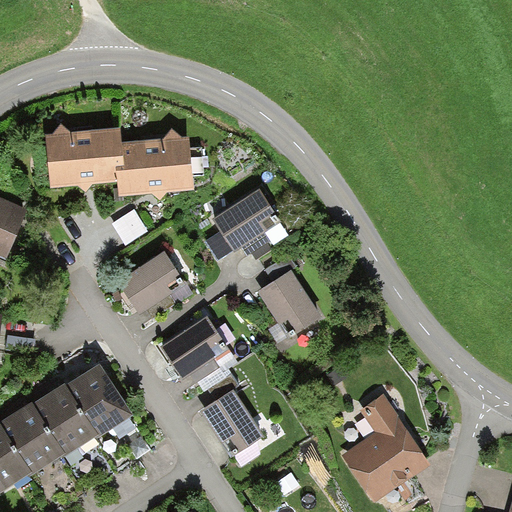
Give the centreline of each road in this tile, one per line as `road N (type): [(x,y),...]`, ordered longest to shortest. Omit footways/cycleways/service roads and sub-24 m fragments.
road 1 (tertiary): [(0,94),(27,80),(107,65),(163,71),(228,92),(286,131),(430,336),(495,395)]
road 2 (residential): [(230,511),(75,270)]
road 3 (residential): [(448,511),(475,427),(495,395)]
